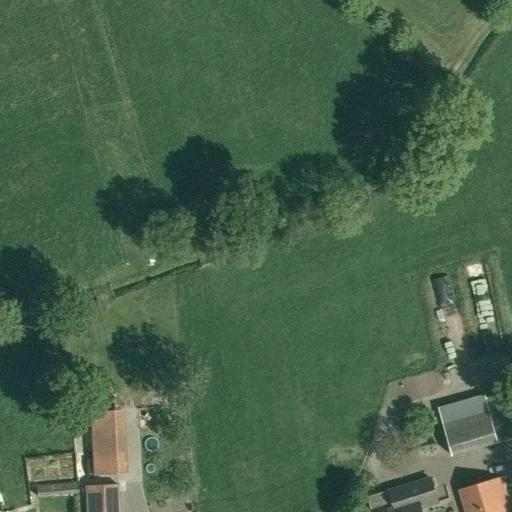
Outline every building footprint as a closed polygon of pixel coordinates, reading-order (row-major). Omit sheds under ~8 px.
[(511,398),(501,402),(511,439),(511,438),(511,398)] [(88,410),(90,475),(124,473),(121,408),(88,410)] [(489,412),(443,425),(452,456),(499,442),(489,412)] [(466,511),(507,511),(506,507),(511,505),(502,477),(460,489),(466,511)] [(372,511),(422,511),(421,508),(438,503),(430,479),(390,491),(394,504),(372,511)] [(118,511),(117,485),(85,487),(86,511),(118,511)]
